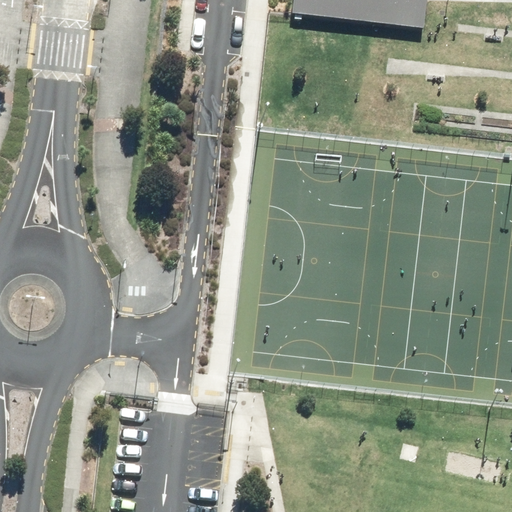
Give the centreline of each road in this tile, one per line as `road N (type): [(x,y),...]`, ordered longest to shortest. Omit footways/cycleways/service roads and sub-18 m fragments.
road 1 (residential): [(48,164),(69,0)]
road 2 (unclassified): [(52,356),(29,511)]
